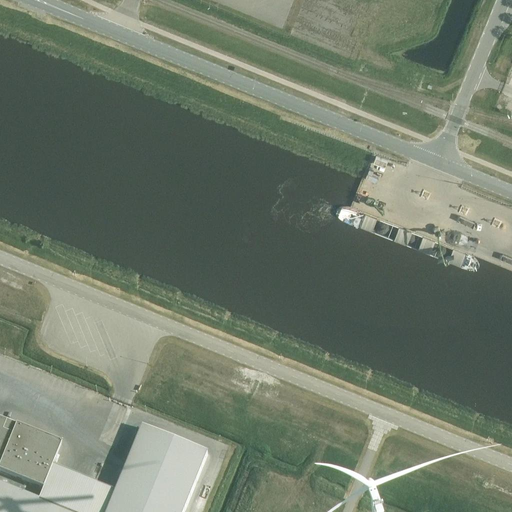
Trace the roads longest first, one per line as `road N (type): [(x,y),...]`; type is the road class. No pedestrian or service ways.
road 1 (unclassified): [(511,464),(0,257)]
road 2 (tertiary): [(437,162),(119,32)]
